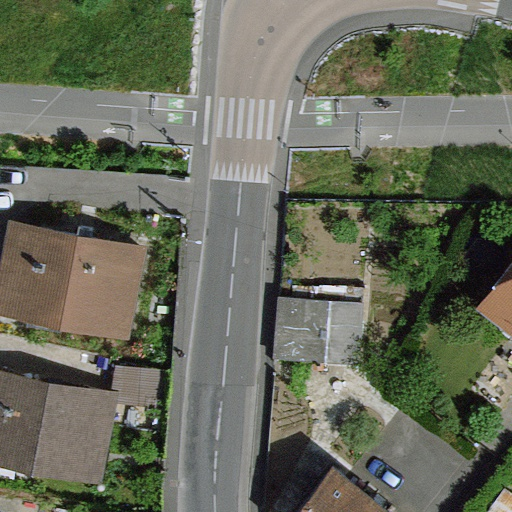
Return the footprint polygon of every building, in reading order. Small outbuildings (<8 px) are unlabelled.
[(145,253),(20,230),(5,308),(130,332),(145,253)] [(511,256),(480,298),(511,322),(511,256)] [(281,296),(277,349),(352,356),(357,303),(281,296)] [(511,389),(511,371),(492,356),(467,389),(497,411),(511,389)] [(117,396),(0,375),(0,456),(103,475),(117,396)] [(385,511),(329,466),(291,511),(385,511)]
